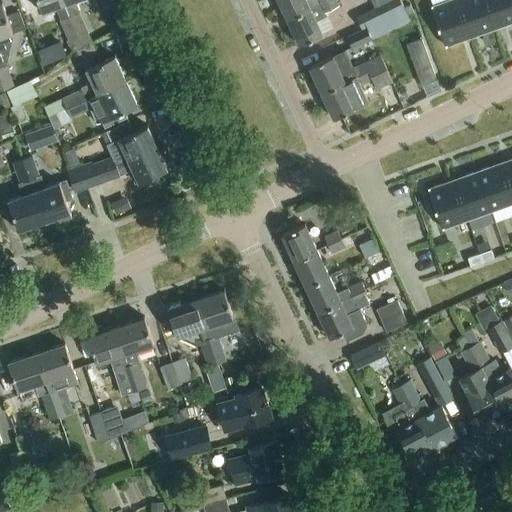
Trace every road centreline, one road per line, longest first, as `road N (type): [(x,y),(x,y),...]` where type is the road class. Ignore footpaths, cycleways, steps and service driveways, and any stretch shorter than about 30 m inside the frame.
road 1 (unclassified): [(373,509),(236,214)]
road 2 (tertiary): [(0,326),(236,214)]
road 3 (unclassified): [(236,214),(137,0)]
road 4 (tertiary): [(328,168),(511,82)]
road 5 (residential): [(328,168),(246,0)]
road 6 (residential): [(373,509),(511,436)]
